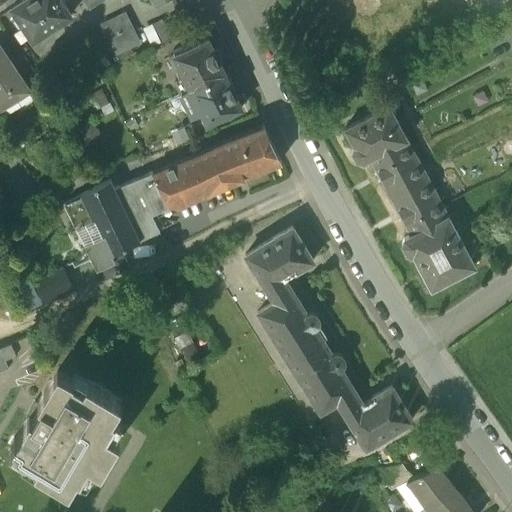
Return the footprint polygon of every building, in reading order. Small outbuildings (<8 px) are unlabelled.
[(22,0),(12,7),(33,40),(72,15),(62,0),(22,0)] [(466,0),(473,13),(497,0),(466,0)] [(125,14),(104,24),(118,53),(138,43),(125,14)] [(176,54),(171,56),(181,77),(177,79),(184,92),(225,72),(220,62),(221,60),(221,59),(221,57),(221,55),(220,53),(219,51),(217,49),(215,49),(213,48),(209,38),(188,48),(186,44),(174,50),(176,54)] [(0,46),(0,108),(0,109),(30,89),(0,46)] [(228,71),(225,72),(184,92),(185,94),(185,99),(193,111),(201,107),(209,123),(243,107),(234,88),(236,87),(228,71)] [(357,161),(364,163),(370,159),(407,140),(390,106),(345,128),(354,146),(352,152),(357,161)] [(177,205),(280,161),(263,126),(153,172),(162,191),(167,204),(177,205)] [(370,159),(390,198),(427,178),(407,140),(370,159)] [(162,191),(153,172),(136,179),(145,199),(162,191)] [(390,198),(411,236),(448,217),(427,178),(390,198)] [(145,199),(136,179),(112,189),(138,240),(160,229),(145,199)] [(112,189),(109,181),(83,195),(112,253),(121,248),(138,240),(112,189)] [(112,253),(83,195),(66,202),(104,279),(130,267),(121,248),(112,253)] [(406,257),(413,258),(431,293),(476,270),(448,217),(411,236),(404,240),(402,248),(406,257)] [(314,262),(293,229),(247,258),(268,291),(266,293),(274,305),(259,314),(321,415),(336,406),(343,418),(346,416),(366,450),(412,422),(391,389),(362,406),(340,369),(341,367),(342,366),(342,364),(342,362),(341,360),(340,358),(338,357),(336,357),(334,356),(332,357),(314,328),(316,327),(316,326),(317,324),(317,322),(316,320),(315,319),(314,318),(313,317),(311,316),(309,316),(307,317),(284,280),(314,262)] [(57,373),(9,452),(34,467),(33,470),(67,491),(76,477),(78,478),(87,464),(99,471),(117,441),(105,434),(113,419),(111,417),(119,404),(84,383),(81,387),(57,373)] [(402,467),(376,479),(391,501),(396,497),(414,485),(402,467)] [(414,485),(396,497),(406,511),(433,511),(457,496),(437,468),(414,485)] [(468,511),(457,496),(433,511),(468,511)]
